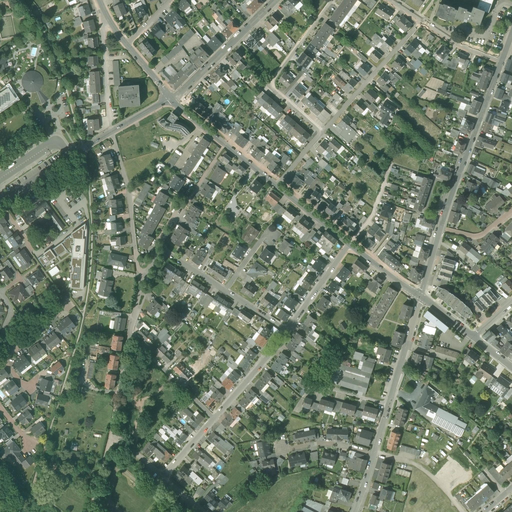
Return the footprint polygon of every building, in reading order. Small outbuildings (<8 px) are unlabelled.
[(183,11),(190,6),(190,5),(187,2),(185,0),(182,0),(177,4),(183,11)] [(252,14),(258,9),(250,0),(247,4),(248,5),(246,8),(247,9),(252,14)] [(250,0),(258,9),(264,3),(260,0),(250,0)] [(283,6),(284,7),(289,12),(290,11),(292,13),(293,14),(297,10),(294,7),(288,0),(283,6)] [(350,10),(353,5),(346,0),(343,0),(341,4),(350,10)] [(370,0),(366,6),(370,9),(376,2),(373,0),(370,0)] [(480,0),(477,8),(484,11),(488,12),(492,0),(480,0)] [(294,7),(297,10),(298,10),(303,5),(300,1),(299,2),(294,7)] [(113,7),(117,16),(121,15),(122,16),(127,14),(122,3),(113,7)] [(449,20),(453,22),(455,18),(458,10),(454,9),(454,8),(443,4),(443,5),(439,3),(435,15),(439,16),(439,17),(449,21),(449,20)] [(89,12),(87,4),(82,6),(78,7),(79,11),(81,11),(82,16),(90,14),(89,12)] [(346,15),(350,10),(341,4),(337,9),(346,15)] [(376,12),(388,20),(393,12),(381,5),(376,12)] [(135,9),(139,18),(146,15),(144,9),(143,6),(142,6),(135,9)] [(191,8),(190,6),(183,11),(187,15),(192,10),(193,9),(191,8)] [(463,21),(464,18),(467,11),(467,10),(459,6),(458,10),(455,18),(463,21)] [(290,15),(292,13),(290,11),(289,12),(284,7),(283,8),(290,15)] [(471,12),(467,11),(464,18),(468,19),(468,20),(476,22),(475,24),(477,24),(477,23),(479,24),(484,11),(477,8),(473,7),(471,12)] [(280,11),(287,18),(290,15),(283,8),(280,11)] [(342,20),(346,15),(337,9),(334,14),(342,20)] [(177,23),(181,27),(183,26),(186,24),(174,10),(164,18),(168,23),(171,26),(172,27),(177,23)] [(275,13),(270,18),(276,25),(281,19),(275,13)] [(338,25),(342,20),(334,14),(330,19),(338,25)] [(401,28),(405,32),(407,30),(408,30),(409,28),(409,27),(411,24),(409,22),(406,19),(405,20),(403,17),(397,24),(401,28)] [(264,23),(267,26),(271,30),(276,25),(270,18),(264,23)] [(330,19),(328,22),(335,27),(337,28),(338,25),(330,19)] [(82,22),(85,33),(94,30),(92,24),(93,24),(92,20),(82,22)] [(232,21),(228,25),(227,26),(233,33),(238,28),(232,21)] [(210,25),(217,33),(220,31),(213,22),(210,25)] [(165,34),(170,30),(166,25),(164,23),(159,27),(165,33),(164,33),(165,34)] [(168,23),(166,25),(170,30),(172,33),(175,30),(172,27),(171,26),(168,23)] [(325,23),(321,28),(330,34),(332,31),(334,29),(326,24),(325,23)] [(152,30),(159,38),(164,33),(165,33),(159,27),(158,25),(152,30)] [(233,33),(227,26),(224,29),(221,32),(228,39),(233,33)] [(270,31),(266,27),(263,30),(268,35),(271,33),(271,32),(270,31)] [(321,28),(318,33),(326,39),(323,45),(326,47),(333,37),(332,36),(330,34),(321,28)] [(180,44),(181,47),(195,34),(190,29),(178,41),(180,44)] [(251,36),(258,42),(263,37),(262,36),(263,35),(260,32),(259,33),(257,31),(251,36)] [(31,33),(23,40),(24,41),(28,39),(30,39),(32,42),(37,43),(40,42),(38,37),(34,36),(31,33)] [(318,33),(314,38),(323,45),(326,39),(318,33)] [(276,43),(272,39),(268,35),(264,39),(269,44),(272,47),(275,45),(276,43)] [(207,44),(215,51),(222,44),(215,36),(207,44)] [(252,48),(255,45),(256,44),(258,42),(251,36),(246,41),(248,43),(247,45),(250,47),(251,46),(252,48)] [(378,36),(374,40),(378,44),(380,42),(382,44),(384,41),(381,39),(378,36)] [(88,41),(89,48),(98,47),(96,37),(88,39),(88,41)] [(264,39),(263,37),(258,42),(261,46),(263,47),(264,49),(269,44),(264,39)] [(387,39),(384,41),(390,47),(394,42),(388,37),(387,39)] [(314,38),(310,43),(319,50),(323,45),(314,38)] [(139,45),(150,58),(157,53),(146,40),(139,45)] [(410,44),(415,49),(419,45),(414,40),(410,44)] [(386,51),(390,47),(384,41),(382,44),(380,46),(381,46),(386,51)] [(318,51),(319,50),(310,43),(306,49),(315,55),(316,54),(318,51)] [(167,60),(168,61),(183,49),(181,47),(180,44),(165,57),(167,60)] [(411,54),(412,53),(415,49),(410,44),(406,48),(406,49),(411,54)] [(425,50),(419,45),(415,49),(421,55),(424,52),(425,50)] [(443,45),(437,52),(436,52),(433,56),(440,62),(441,61),(443,59),(447,55),(450,51),(443,45)] [(200,47),(195,52),(192,49),(189,52),(192,55),(189,58),(191,60),(197,68),(210,56),(200,47)] [(381,55),(375,50),(374,48),(374,49),(372,47),(366,53),(376,62),(379,59),(379,58),(381,55)] [(238,49),(233,54),(239,60),(241,58),(245,55),(244,54),(238,49)] [(421,55),(415,49),(412,53),(414,54),(413,55),(417,59),(418,59),(421,55)] [(305,67),(305,68),(311,60),(303,53),(297,62),(299,63),(305,67)] [(459,53),(457,59),(456,60),(458,61),(464,64),(465,59),(467,56),(463,55),(463,54),(459,53)] [(238,62),(239,60),(233,54),(228,59),(233,64),(234,65),(238,62)] [(441,61),(443,64),(446,60),(449,57),(447,55),(443,59),(441,61)] [(88,62),(88,66),(91,66),(96,66),(96,62),(97,62),(97,56),(89,57),(89,62),(88,62)] [(396,66),(400,69),(405,64),(398,57),(392,64),(395,67),(396,66)] [(455,70),(458,61),(456,60),(457,59),(453,57),(451,62),(450,63),(449,62),(447,67),(455,70)] [(413,64),(415,61),(413,59),(410,63),(416,68),(417,69),(418,68),(413,64)] [(413,64),(418,68),(422,63),(421,63),(418,59),(417,59),(415,61),(413,64)] [(191,60),(181,71),(187,78),(197,68),(191,60)] [(314,61),(311,60),(305,68),(308,69),(309,69),(314,61)] [(112,61),(114,84),(120,83),(118,61),(112,61)] [(355,68),(364,76),(367,72),(369,69),(360,61),(355,68)] [(409,68),(414,71),(416,68),(410,63),(408,61),(406,64),(410,67),(409,68)] [(302,70),(303,71),(305,67),(299,63),(297,66),(302,70)] [(40,68),(35,66),(34,72),(30,72),(26,74),(23,77),(22,81),(23,85),(24,87),(27,90),(31,91),(30,98),(29,99),(28,104),(35,104),(40,103),(48,98),(53,90),(55,81),(55,80),(47,80),(46,76),(44,71),(40,68)] [(159,73),(169,82),(174,77),(171,74),(173,72),(169,67),(165,71),(164,69),(159,73)] [(220,67),(215,72),(221,78),(223,76),(225,74),(226,73),(225,72),(226,70),(224,68),(222,69),(220,67)] [(480,71),(479,74),(490,78),(493,71),(483,68),(482,70),(483,71),(483,72),(480,71)] [(90,79),(91,85),(99,84),(98,71),(98,72),(91,72),(90,72),(90,79)] [(181,71),(177,75),(183,82),(187,78),(181,71)] [(338,74),(346,81),(349,77),(344,72),(343,73),(341,71),(338,74)] [(219,80),(221,78),(215,72),(210,77),(212,79),(211,80),(213,83),(215,82),(216,83),(219,80)] [(232,78),(235,81),(238,77),(233,72),(230,76),(232,78)] [(290,72),(288,75),(292,78),(291,79),(293,81),(294,80),(293,79),(296,77),(290,72)] [(294,80),(296,82),(303,74),(300,72),(296,77),(293,79),(294,80)] [(388,83),(390,81),(392,79),(389,76),(388,75),(384,72),(380,77),(387,83),(388,83)] [(390,75),(389,76),(392,79),(390,81),(393,84),(396,80),(399,82),(401,80),(398,77),(397,78),(393,75),(390,72),(389,74),(390,75)] [(478,80),(479,81),(488,84),(490,78),(479,74),(475,73),(473,72),(470,78),(478,81),(478,80)] [(280,81),(287,87),(293,81),(291,79),(292,78),(288,75),(287,76),(284,73),(282,77),(283,77),(280,81)] [(500,81),(506,83),(507,80),(511,81),(511,79),(511,76),(503,73),(500,81)] [(306,76),(303,74),(296,82),(299,84),(301,82),(306,76)] [(305,79),(311,83),(313,80),(310,77),(312,76),(309,74),(305,79)] [(177,75),(174,77),(169,82),(169,83),(175,90),(183,82),(177,75)] [(228,81),(223,76),(221,78),(231,88),(234,84),(230,79),(228,81)] [(348,94),(349,92),(344,87),(346,85),(336,76),(333,80),(348,94)] [(385,85),(387,83),(380,77),(376,81),(382,86),(381,87),(386,92),(389,88),(385,85)] [(221,84),(228,90),(231,88),(221,78),(219,80),(222,83),(221,84)] [(350,81),(348,82),(353,87),(357,83),(352,78),(351,79),(350,78),(348,79),(350,81)] [(485,90),(488,84),(479,81),(479,82),(477,87),(485,90)] [(304,84),(301,82),(299,84),(298,85),(305,92),(308,89),(303,85),(304,84)] [(349,92),(353,87),(348,82),(346,85),(344,87),(349,92)] [(0,112),(19,100),(8,84),(6,85),(7,88),(0,93),(0,92),(0,112)] [(100,92),(99,84),(91,85),(91,93),(92,93),(98,92),(100,92)] [(119,87),(120,107),(141,106),(140,85),(120,87),(119,87)] [(299,98),(300,98),(303,95),(305,92),(298,85),(292,92),(299,98)] [(494,97),(503,101),(503,100),(509,103),(511,96),(507,95),(502,93),(504,90),(497,88),(494,97)] [(364,96),(372,104),(372,103),(379,96),(370,89),(364,96)] [(258,101),(262,105),(269,97),(264,93),(264,94),(259,100),(258,101)] [(337,93),(333,98),(339,104),(343,100),(337,93)] [(197,101),(200,98),(198,96),(195,100),(192,104),(191,105),(192,106),(191,108),(197,112),(202,105),(197,101)] [(319,105),(316,103),(317,102),(311,96),(308,99),(307,99),(304,102),(309,106),(310,107),(310,108),(311,109),(310,110),(312,111),(314,112),(313,112),(317,116),(323,110),(319,106),(319,105)] [(262,105),(267,109),(274,101),(269,97),(262,105)] [(336,108),(339,104),(333,98),(329,102),(336,108)] [(473,99),(471,106),(479,109),(481,103),(473,99)] [(317,102),(316,103),(319,105),(319,106),(323,110),(324,109),(326,106),(319,100),(317,102)] [(503,101),(501,106),(507,108),(509,103),(503,100),(503,101)] [(267,109),(272,114),(278,106),(274,101),(267,109)] [(353,107),(361,114),(365,109),(367,107),(363,104),(360,101),(353,107)] [(385,102),(380,109),(386,112),(390,105),(385,102)] [(197,112),(203,117),(204,115),(205,116),(212,107),(210,105),(207,109),(202,105),(197,112)] [(390,105),(386,112),(391,115),(391,114),(395,108),(390,105)] [(283,110),(278,106),(272,114),(276,118),(277,117),(281,112),(283,110)] [(479,109),(471,106),(469,111),(468,112),(476,115),(479,109)] [(316,117),(323,123),(330,115),(324,109),(323,110),(317,116),(316,117)] [(192,133),(191,132),(190,131),(189,129),(188,128),(187,129),(185,128),(184,127),(183,126),(181,125),(179,124),(177,124),(175,124),(175,122),(174,122),(175,121),(178,117),(172,112),(167,119),(168,119),(167,120),(167,119),(166,119),(166,118),(165,117),(158,122),(159,123),(160,124),(161,125),(161,124),(163,125),(164,126),(165,127),(164,128),(166,129),(167,130),(169,130),(171,131),(172,130),(172,129),(173,129),(174,129),(176,129),(177,130),(176,131),(177,131),(178,132),(179,132),(180,133),(181,132),(182,132),(183,133),(184,134),(185,135),(183,136),(184,136),(184,137),(185,138),(184,138),(185,138),(192,133)] [(218,118),(222,121),(225,117),(220,112),(217,115),(218,118)] [(393,115),(391,114),(391,115),(386,112),(382,118),(379,122),(385,127),(386,128),(388,125),(386,123),(390,116),(392,117),(393,115)] [(484,121),(491,124),(493,120),(500,122),(503,123),(505,119),(497,116),(487,112),(484,121)] [(280,123),(285,127),(292,119),(287,115),(286,116),(282,121),(280,123)] [(346,115),(342,120),(348,125),(352,120),(346,115)] [(213,125),(219,129),(224,122),(222,121),(218,118),(217,119),(216,118),(214,121),(215,122),(213,125)] [(88,130),(92,130),(98,129),(97,119),(95,119),(93,119),(87,120),(88,130)] [(285,127),(289,131),(296,123),(292,119),(285,127)] [(465,121),(464,125),(471,128),(473,123),(471,122),(471,121),(466,119),(465,121)] [(338,125),(344,129),(348,125),(342,120),(338,124),(338,125)] [(490,128),(491,124),(484,121),(481,130),(491,134),(491,133),(492,132),(493,131),(492,130),(490,128)] [(226,124),(224,122),(219,129),(225,134),(227,131),(228,132),(230,129),(229,128),(230,127),(226,124)] [(289,131),(294,135),(301,127),(296,123),(289,131)] [(349,126),(348,125),(344,129),(338,125),(337,126),(342,131),(339,134),(348,142),(357,133),(354,131),(352,129),(349,126)] [(469,134),(471,128),(464,125),(462,131),(461,132),(466,134),(467,133),(469,134)] [(294,135),(299,139),(306,131),(301,127),(294,135)] [(310,136),(306,131),(299,139),(304,143),(310,136)] [(235,142),(239,145),(247,134),(245,133),(243,136),(241,134),(238,137),(235,142)] [(249,136),(247,134),(239,145),(243,148),(249,141),(247,139),(249,136)] [(483,145),(493,149),(495,143),(493,142),(487,140),(478,136),(475,145),(482,148),(483,145)] [(202,138),(199,143),(205,147),(207,145),(208,145),(210,143),(202,138)] [(251,155),(255,158),(263,148),(266,144),(267,143),(261,139),(260,140),(255,146),(257,148),(251,155)] [(333,139),(328,144),(329,145),(336,152),(341,147),(333,139)] [(458,139),(456,146),(464,149),(465,144),(463,143),(463,141),(458,139)] [(329,146),(329,145),(328,144),(324,140),(320,145),(325,150),(329,146)] [(199,143),(195,149),(201,153),(203,150),(204,151),(206,148),(205,147),(199,143)] [(322,154),(325,150),(320,145),(316,149),(321,154),(322,154)] [(332,149),(329,146),(325,150),(328,153),(331,155),(334,152),(331,150),(332,149)] [(341,147),(336,152),(339,154),(345,148),(342,146),(341,147)] [(462,154),(464,149),(456,146),(453,153),(458,155),(459,153),(462,154)] [(266,149),(263,148),(255,158),(259,161),(264,155),(265,154),(263,152),(266,149)] [(191,154),(192,155),(198,158),(199,155),(201,156),(202,154),(201,153),(195,149),(191,154)] [(281,155),(275,150),(272,153),(275,156),(278,158),(281,155)] [(266,160),(272,154),(269,151),(265,156),(264,158),(266,160)] [(369,159),(359,151),(357,154),(366,162),(369,159)] [(272,153),(272,154),(266,160),(271,164),(273,161),(272,160),(275,156),(272,153)] [(101,165),(103,172),(114,169),(113,165),(114,165),(113,163),(114,163),(113,160),(112,160),(112,158),(111,158),(110,154),(99,157),(101,162),(100,163),(101,166),(101,165)] [(226,165),(231,168),(233,166),(231,164),(229,166),(227,164),(229,163),(232,159),(226,154),(221,160),(223,162),(223,163),(226,165)] [(282,163),(284,165),(285,163),(288,160),(290,158),(285,154),(284,156),(281,160),(280,161),(282,163)] [(192,155),(189,160),(195,164),(196,161),(198,162),(199,159),(198,158),(192,155)] [(268,169),(271,172),(280,161),(281,160),(278,158),(275,156),(272,160),(273,161),(271,164),(272,164),(268,169)] [(317,164),(323,169),(324,168),(328,164),(322,159),(317,164)] [(189,160),(185,165),(191,169),(193,166),(194,167),(196,165),(195,164),(189,160)] [(282,163),(280,161),(271,172),(275,174),(278,170),(279,170),(282,167),(280,166),(282,163)] [(472,174),(482,178),(484,172),(474,168),(475,166),(469,163),(466,172),(472,175),(472,174)] [(332,168),(328,164),(324,168),(329,172),(332,168)] [(192,170),(191,169),(185,165),(181,171),(187,175),(189,172),(190,173),(192,170)] [(230,173),(232,170),(231,168),(226,165),(223,169),(230,173)] [(235,171),(241,176),(246,170),(240,165),(238,167),(235,171)] [(210,179),(219,184),(226,173),(218,167),(210,179)] [(438,177),(443,179),(446,171),(444,171),(440,169),(439,174),(438,177)] [(448,172),(446,171),(443,179),(448,181),(451,173),(448,172)] [(291,183),(294,186),(302,176),(300,174),(298,177),(296,175),(293,178),(294,179),(291,183)] [(305,183),(310,177),(311,177),(308,174),(307,174),(305,177),(302,180),(304,182),(305,183)] [(105,178),(107,184),(118,181),(117,175),(110,177),(105,178)] [(170,186),(178,191),(185,181),(176,176),(170,186)] [(302,180),(305,177),(302,176),(294,186),(297,189),(301,185),(302,185),(304,182),(302,180)] [(309,186),(314,180),(314,179),(311,177),(310,177),(305,183),(309,186)] [(316,177),(314,179),(314,180),(309,186),(313,189),(316,186),(315,186),(319,182),(319,181),(320,180),(316,177)] [(424,177),(424,179),(422,183),(430,185),(432,180),(424,177)] [(482,182),(493,189),(497,183),(491,180),(487,178),(485,177),(482,182)] [(250,188),(257,194),(263,186),(256,180),(250,188)] [(120,186),(118,181),(107,184),(109,190),(114,188),(120,186)] [(474,189),(476,184),(471,183),(468,181),(466,185),(467,186),(465,190),(472,193),(474,189)] [(346,187),(340,182),(337,185),(343,190),(346,187)] [(202,194),(209,198),(215,190),(215,189),(208,185),(207,184),(204,190),(202,194)] [(107,197),(113,194),(115,193),(114,188),(109,190),(105,191),(107,197)] [(501,194),(507,197),(511,194),(508,190),(508,189),(507,188),(503,191),(501,193),(501,194)] [(318,193),(317,192),(315,190),(313,192),(308,198),(312,201),(318,193)] [(161,193),(158,198),(166,202),(169,196),(166,195),(161,192),(160,191),(159,192),(161,193)] [(270,201),(275,205),(277,203),(280,199),(271,192),(265,199),(270,203),(270,201)] [(322,196),(318,193),(312,201),(315,204),(319,199),(322,196)] [(25,208),(26,209),(29,207),(36,216),(39,214),(44,210),(47,214),(59,231),(63,227),(50,208),(42,197),(39,194),(36,194),(29,199),(30,201),(27,203),(28,205),(25,207),(25,208)] [(493,212),(495,214),(498,212),(496,210),(497,208),(504,202),(499,196),(497,198),(495,195),(492,198),(494,200),(491,203),(490,202),(484,207),(491,214),(493,212)] [(155,203),(158,205),(162,207),(166,202),(158,198),(155,203)] [(112,204),(112,207),(122,206),(121,199),(111,200),(111,201),(113,201),(113,202),(112,202),(112,204)] [(454,202),(451,211),(458,213),(459,213),(460,209),(460,207),(461,204),(454,202)] [(471,202),(469,205),(475,208),(479,210),(480,207),(471,202)] [(272,209),(277,213),(282,207),(277,203),(275,205),(274,206),(272,209)] [(334,206),(330,203),(328,206),(324,211),(328,213),(334,206)] [(421,212),(423,206),(415,203),(414,206),(413,209),(421,212)] [(158,205),(155,210),(162,214),(166,209),(162,207),(158,205)] [(193,205),(189,212),(197,217),(200,214),(198,213),(200,210),(193,205)] [(381,215),(388,217),(389,216),(390,217),(393,209),(392,209),(392,208),(391,208),(390,207),(384,205),(383,207),(381,211),(382,211),(381,214),(381,215)] [(331,216),(333,214),(336,211),(337,209),(336,207),(334,206),(328,213),(331,216)] [(29,221),(36,216),(29,207),(26,209),(27,211),(20,215),(26,224),(26,223),(29,221)] [(289,217),(293,220),(297,215),(298,214),(294,211),(291,210),(292,209),(289,207),(283,214),(289,218),(289,217)] [(155,210),(152,216),(159,220),(162,214),(155,210)] [(456,216),(458,213),(451,211),(448,221),(456,224),(458,217),(456,216)] [(195,221),(197,217),(189,212),(184,218),(188,220),(192,223),(194,220),(195,221)] [(402,222),(408,223),(411,215),(405,213),(402,222)] [(152,216),(149,221),(156,225),(159,220),(152,216)] [(342,225),(346,228),(354,217),(352,216),(350,218),(347,217),(345,219),(345,220),(346,221),(342,225)] [(356,219),(354,217),(346,228),(349,231),(353,226),(354,227),(356,224),(354,222),(356,219)] [(304,233),(305,234),(307,232),(312,226),(302,218),(295,226),(304,233)] [(185,224),(194,230),(196,227),(197,226),(193,223),(193,224),(192,223),(188,220),(185,224)] [(149,221),(146,226),(153,231),(156,225),(149,221)] [(112,229),(112,231),(115,231),(122,230),(121,223),(116,223),(111,222),(111,223),(112,229)] [(70,233),(71,235),(72,234),(84,226),(84,223),(70,233)] [(367,232),(369,233),(373,236),(378,230),(380,228),(374,223),(367,232)] [(86,225),(84,226),(72,234),(71,235),(63,240),(64,240),(52,249),(58,256),(66,250),(68,253),(71,253),(71,257),(71,258),(72,258),(72,266),(73,266),(73,272),(71,272),(71,281),(72,281),(71,288),(80,289),(83,289),(82,289),(84,258),(85,258),(86,232),(86,225)] [(180,225),(179,226),(177,230),(175,233),(183,238),(188,231),(180,225)] [(142,232),(145,234),(150,236),(153,231),(146,226),(142,232)] [(242,238),(250,244),(259,232),(251,226),(252,227),(248,232),(247,231),(242,238)] [(23,232),(28,239),(31,237),(30,235),(26,229),(23,232)] [(2,236),(5,240),(7,239),(13,235),(9,230),(3,235),(2,236)] [(313,230),(309,234),(305,239),(308,241),(315,232),(313,230)] [(316,233),(312,237),(317,242),(319,239),(323,234),(318,230),(316,232),(316,233)] [(384,235),(380,232),(378,230),(373,236),(365,247),(368,250),(372,245),(372,246),(375,243),(373,241),(375,238),(378,240),(379,241),(384,235)] [(322,246),(325,243),(331,236),(326,231),(323,234),(319,239),(317,242),(322,246)] [(505,231),(501,236),(506,240),(510,235),(505,231)] [(299,240),(303,242),(305,239),(309,234),(307,232),(305,234),(304,233),(299,240)] [(7,239),(13,247),(19,243),(22,241),(16,233),(13,235),(7,239)] [(178,246),(183,238),(175,233),(170,240),(178,246)] [(365,247),(373,236),(369,233),(366,236),(364,239),(363,241),(364,241),(361,244),(365,247)] [(145,234),(142,239),(150,244),(153,238),(150,236),(145,234)] [(415,240),(423,242),(425,237),(416,234),(416,237),(415,240)] [(492,234),(486,241),(494,248),(497,244),(496,243),(499,239),(498,238),(492,234)] [(508,242),(506,240),(501,236),(500,235),(498,238),(499,239),(500,240),(506,244),(508,242)] [(331,236),(325,243),(327,245),(331,248),(337,241),(331,236)] [(116,242),(116,245),(125,244),(124,237),(115,238),(110,238),(111,242),(116,242)] [(147,250),(150,244),(142,239),(139,245),(147,250)] [(282,252),(285,254),(287,251),(289,252),(293,246),(290,244),(285,240),(285,241),(279,249),(282,252)] [(384,246),(388,248),(390,250),(395,244),(390,241),(389,240),(384,246)] [(497,250),(494,248),(486,241),(484,242),(485,243),(481,247),(484,250),(489,254),(492,257),(497,250)] [(459,249),(466,254),(471,248),(464,242),(459,249)] [(390,250),(393,252),(394,251),(399,245),(396,243),(395,244),(390,250)] [(207,254),(210,256),(215,248),(210,245),(207,251),(206,253),(207,253),(207,254)] [(238,245),(232,254),(240,259),(246,250),(238,245)] [(421,248),(420,253),(428,255),(429,250),(426,249),(427,248),(421,246),(421,247),(421,248)] [(19,252),(17,248),(15,250),(9,254),(12,257),(14,256),(19,252)] [(182,252),(190,258),(193,253),(184,248),(182,252)] [(322,257),(326,252),(324,250),(321,248),(317,253),(322,257)] [(481,257),(471,248),(466,254),(476,263),(481,257)] [(22,266),(28,262),(31,260),(23,249),(19,252),(14,256),(22,266)] [(55,257),(50,249),(43,254),(48,262),(55,257)] [(202,261),(207,254),(207,253),(206,253),(207,251),(204,249),(203,251),(200,249),(195,256),(202,261)] [(260,257),(268,263),(268,262),(267,261),(269,258),(271,259),(273,255),(274,255),(271,253),(265,249),(266,250),(263,253),(260,257)] [(382,260),(388,253),(386,251),(383,249),(381,253),(382,254),(378,257),(382,260)] [(389,259),(392,256),(388,253),(382,260),(385,263),(386,263),(385,263),(389,259)] [(426,260),(428,255),(420,253),(418,258),(418,259),(419,260),(423,261),(423,260),(426,260)] [(43,254),(37,259),(42,266),(48,262),(43,254)] [(119,266),(124,267),(126,258),(110,254),(108,264),(113,265),(113,264),(119,265),(119,266)] [(198,264),(199,265),(202,261),(195,256),(192,260),(193,261),(193,262),(193,263),(196,265),(197,265),(198,264)] [(386,263),(388,265),(394,257),(392,256),(389,259),(385,263),(386,263)] [(399,262),(397,261),(394,258),(394,257),(388,265),(394,270),(395,267),(399,263),(399,262)] [(444,258),(442,265),(453,268),(454,265),(454,264),(455,261),(451,260),(445,258),(444,258)] [(312,267),(318,271),(319,272),(321,269),(322,270),(326,264),(318,259),(312,267)] [(351,267),(353,268),(356,270),(361,263),(357,260),(351,267)] [(20,267),(23,270),(30,265),(28,262),(22,266),(20,267)] [(163,271),(168,274),(169,275),(173,277),(178,270),(168,263),(163,271)] [(360,274),(362,271),(366,267),(361,263),(356,270),(360,273),(360,274)] [(207,270),(215,275),(219,269),(211,264),(207,270)] [(442,265),(440,271),(451,274),(452,271),(452,270),(453,268),(442,265)] [(56,266),(48,271),(52,276),(59,271),(56,266)] [(316,274),(318,271),(312,267),(311,266),(308,269),(313,272),(316,274)] [(342,280),(343,281),(350,272),(343,267),(336,276),(342,280)] [(421,269),(415,267),(413,274),(421,276),(423,271),(420,270),(421,269)] [(0,272),(0,273),(5,280),(12,275),(7,268),(0,272)] [(103,272),(101,279),(109,281),(111,272),(111,270),(104,269),(103,272)] [(227,274),(219,269),(215,275),(223,280),(224,278),(227,274)] [(224,278),(227,280),(232,271),(229,269),(227,274),(224,278)] [(27,279),(32,285),(35,283),(35,284),(41,280),(40,279),(43,277),(38,270),(27,279)] [(178,270),(173,277),(180,282),(182,280),(185,274),(178,270)] [(450,277),(451,274),(440,271),(440,273),(439,275),(438,278),(442,279),(447,281),(449,281),(450,278),(451,277),(450,277)] [(362,277),(367,282),(371,277),(365,273),(362,277)] [(308,274),(304,279),(311,284),(315,278),(308,274)] [(421,276),(413,274),(411,281),(417,282),(417,281),(420,282),(421,276)] [(249,284),(253,279),(247,275),(243,281),(246,283),(246,282),(249,284)] [(376,275),(371,282),(378,288),(384,281),(376,275)] [(333,281),(339,286),(341,283),(340,282),(342,280),(336,276),(333,281)] [(499,283),(502,286),(508,280),(505,277),(499,283)] [(112,282),(109,281),(101,279),(101,280),(101,282),(99,290),(98,294),(111,297),(112,292),(110,291),(112,282)] [(304,279),(300,285),(307,290),(311,284),(304,279)] [(186,282),(183,280),(180,285),(178,283),(173,291),(178,294),(179,293),(186,282)] [(188,287),(196,292),(201,285),(193,280),(188,287)] [(511,288),(511,284),(508,280),(502,286),(505,290),(506,289),(509,292),(511,288)] [(327,288),(336,294),(338,291),(337,290),(340,287),(339,286),(333,281),(327,288)] [(374,292),(378,288),(371,282),(369,281),(368,283),(369,284),(367,287),(374,292)] [(189,284),(186,282),(179,293),(182,295),(189,284)] [(240,290),(250,298),(256,290),(249,284),(246,282),(246,283),(240,290)] [(8,294),(13,301),(18,298),(20,298),(22,301),(28,296),(23,289),(20,285),(8,294)] [(208,289),(201,285),(196,292),(193,295),(198,299),(199,300),(199,299),(200,300),(202,296),(203,297),(205,293),(208,289)] [(302,296),(307,290),(300,285),(296,291),(302,296)] [(367,323),(375,328),(397,291),(389,286),(367,323)] [(32,294),(30,292),(27,287),(23,289),(28,296),(28,297),(32,294)] [(193,295),(196,292),(188,287),(185,292),(189,295),(190,293),(193,296),(193,295)] [(435,295),(445,302),(446,302),(452,294),(445,289),(439,287),(436,290),(438,291),(435,295)] [(487,293),(485,294),(485,295),(492,303),(491,303),(492,303),(493,302),(495,301),(498,299),(495,296),(490,290),(489,291),(487,293)] [(198,303),(203,306),(209,296),(205,293),(203,297),(202,296),(200,300),(198,303)] [(261,302),(266,306),(272,298),(269,296),(270,295),(268,293),(261,302)] [(445,303),(450,307),(457,298),(455,296),(454,295),(452,294),(446,302),(445,302),(445,303)] [(486,307),(491,303),(492,303),(485,295),(485,294),(484,294),(482,296),(481,297),(479,298),(486,307)] [(211,302),(216,305),(219,307),(223,300),(216,295),(214,299),(211,302)] [(334,305),(338,300),(336,298),(333,295),(328,301),(330,302),(334,305)] [(214,299),(209,296),(203,306),(207,308),(211,302),(214,299)] [(289,296),(284,304),(291,309),(292,310),(298,302),(289,296)] [(315,306),(322,311),(324,308),(325,308),(330,302),(328,301),(323,296),(320,300),(321,300),(319,303),(318,303),(315,306)] [(275,300),(272,298),(266,306),(271,310),(278,301),(276,299),(275,300)] [(456,311),(460,306),(462,303),(463,303),(463,302),(461,301),(460,300),(457,298),(450,307),(456,311)] [(485,308),(486,307),(479,298),(477,300),(476,301),(474,303),(474,304),(478,308),(481,312),(484,309),(484,310),(485,308)] [(146,309),(153,315),(162,306),(160,305),(154,300),(146,309)] [(223,300),(219,307),(222,309),(226,312),(229,309),(231,305),(223,300)] [(468,307),(463,303),(462,303),(460,306),(462,309),(459,313),(461,314),(460,315),(466,319),(467,318),(469,316),(470,317),(471,317),(473,314),(472,313),(469,308),(468,307)] [(399,318),(408,321),(412,307),(407,305),(403,304),(399,318)] [(234,308),(232,311),(231,313),(237,317),(239,315),(238,315),(240,312),(234,308)] [(239,315),(248,322),(252,316),(247,313),(242,310),(240,312),(238,315),(239,315)] [(277,316),(285,321),(289,315),(288,314),(283,311),(281,310),(277,316)] [(423,315),(430,321),(436,325),(444,332),(448,327),(427,310),(423,315)] [(306,319),(303,324),(309,328),(311,325),(312,325),(316,320),(310,316),(307,320),(306,319)] [(64,319),(61,321),(69,332),(75,327),(74,325),(69,319),(67,317),(64,320),(64,319)] [(114,328),(124,330),(126,319),(116,317),(115,321),(116,321),(114,328)] [(316,320),(323,325),(325,322),(318,317),(316,320)] [(136,327),(139,330),(144,324),(140,320),(136,327)] [(64,336),(69,332),(61,321),(58,324),(59,324),(56,326),(62,333),(64,336)] [(310,328),(309,328),(303,324),(301,327),(305,330),(305,331),(309,333),(312,335),(315,332),(310,328)] [(436,328),(434,327),(426,325),(424,324),(422,331),(425,332),(425,333),(422,332),(422,333),(433,336),(431,335),(431,333),(434,334),(436,328)] [(504,337),(507,340),(511,337),(511,336),(507,332),(509,331),(506,328),(505,329),(501,325),(497,329),(504,337)] [(137,333),(143,339),(149,333),(143,327),(137,333)] [(265,327),(260,334),(267,339),(272,332),(270,331),(265,327)] [(157,337),(160,340),(167,333),(168,332),(164,328),(161,331),(160,331),(157,333),(155,335),(157,337)] [(153,329),(149,333),(143,339),(150,345),(157,337),(155,335),(157,333),(153,329)] [(482,337),(489,343),(494,338),(496,336),(490,330),(482,337)] [(391,344),(400,347),(405,334),(395,331),(391,344)] [(50,333),(48,335),(55,345),(61,341),(58,338),(53,332),(50,334),(50,333)] [(291,339),(298,344),(301,341),(304,337),(296,332),(291,339)] [(170,336),(167,333),(160,340),(159,341),(162,343),(162,344),(165,341),(170,336)] [(418,346),(429,350),(433,336),(422,333),(420,337),(420,338),(419,341),(418,346)] [(262,346),(267,339),(260,334),(255,341),(256,342),(262,346)] [(50,349),(55,345),(48,335),(45,337),(45,338),(43,340),(48,347),(50,349)] [(112,348),(121,350),(123,337),(115,335),(115,336),(112,348)] [(314,341),(307,336),(305,340),(313,345),(315,343),(314,341)] [(249,337),(246,341),(254,346),(256,342),(255,341),(249,337)] [(489,343),(499,351),(502,348),(497,343),(498,342),(494,338),(489,343)] [(293,352),(295,350),(298,344),(291,339),(286,346),(293,352)] [(251,350),(254,346),(246,341),(244,340),(240,345),(244,349),(246,347),(251,350)] [(155,351),(161,357),(169,349),(171,347),(165,341),(162,344),(162,343),(161,345),(155,351)] [(511,349),(511,344),(510,343),(507,341),(504,345),(502,348),(499,351),(507,357),(510,353),(511,353),(511,351),(511,350),(511,349)] [(38,343),(33,347),(40,357),(45,353),(44,352),(39,345),(38,343)] [(47,350),(46,348),(41,343),(39,345),(44,352),(47,350)] [(90,350),(97,352),(98,345),(98,344),(91,343),(90,350)] [(303,347),(298,344),(295,350),(299,353),(303,347)] [(455,358),(458,360),(461,355),(457,353),(436,346),(434,351),(456,358),(455,358)] [(35,361),(40,357),(33,347),(28,351),(29,353),(34,360),(35,361)] [(380,359),(387,362),(389,356),(388,356),(389,354),(390,354),(391,351),(379,347),(377,353),(381,355),(380,359)] [(174,353),(169,349),(161,357),(168,363),(174,357),(172,355),(174,353)] [(249,350),(244,357),(251,362),(256,355),(249,350)] [(464,359),(472,365),(479,357),(473,353),(474,353),(471,350),(470,351),(466,356),(464,359)] [(292,355),(299,360),(301,357),(294,352),(292,355)] [(354,358),(361,360),(363,356),(364,354),(355,352),(354,358)] [(410,363),(419,365),(420,363),(422,355),(416,353),(413,352),(410,363)] [(30,359),(32,362),(34,360),(29,353),(26,355),(30,359)] [(282,353),(276,360),(283,365),(289,358),(282,353)] [(23,355),(18,359),(25,368),(30,364),(27,361),(23,355)] [(109,368),(118,369),(120,356),(111,355),(109,368)] [(236,368),(238,365),(233,360),(233,359),(230,356),(227,360),(235,367),(236,368)] [(375,360),(363,356),(361,360),(361,361),(363,362),(361,370),(371,373),(375,360)] [(428,356),(427,356),(425,363),(424,367),(430,369),(433,358),(428,356)] [(246,369),(251,362),(244,357),(239,364),(246,369)] [(20,372),(25,368),(18,359),(13,363),(17,369),(20,372)] [(271,367),(278,372),(279,372),(280,369),(283,365),(276,360),(271,367)] [(322,380),(336,384),(342,364),(343,364),(339,363),(332,361),(330,371),(325,370),(322,380)] [(50,369),(55,375),(58,372),(59,373),(61,372),(60,371),(63,368),(58,362),(50,369)] [(173,369),(180,375),(186,369),(179,362),(173,369)] [(488,379),(491,376),(494,371),(484,363),(478,371),(478,372),(476,375),(480,378),(483,375),(488,379)] [(361,370),(346,365),(342,364),(336,384),(356,390),(365,393),(371,373),(361,370)] [(230,367),(224,374),(228,377),(233,370),(232,370),(230,367)] [(234,370),(240,375),(242,372),(236,368),(235,367),(232,370),(233,370),(234,370)] [(192,375),(186,369),(180,375),(186,381),(192,375)] [(233,370),(228,377),(235,383),(241,376),(240,375),(234,370),(233,370)] [(267,371),(261,378),(267,384),(267,383),(275,391),(278,387),(270,380),(273,377),(267,371)] [(417,377),(427,386),(431,381),(421,372),(417,377)] [(105,387),(114,388),(116,375),(108,374),(105,386),(105,387)] [(503,392),(507,388),(510,383),(499,375),(496,380),(493,385),(496,387),(503,392)] [(278,385),(280,385),(283,382),(276,376),(274,378),(277,381),(276,382),(277,383),(278,385)] [(484,384),(488,386),(493,378),(491,376),(488,379),(484,384)] [(234,383),(235,383),(228,377),(222,383),(229,389),(234,383)] [(261,390),(267,384),(261,378),(255,385),(261,390)] [(496,380),(493,378),(488,386),(491,388),(493,385),(496,380)] [(8,379),(7,380),(1,384),(4,387),(5,387),(11,382),(8,379)] [(39,388),(49,391),(52,382),(44,379),(42,379),(42,381),(41,381),(40,385),(39,388)] [(297,385),(304,390),(308,384),(301,379),(297,385)] [(9,391),(11,393),(18,388),(12,381),(11,382),(5,387),(6,389),(6,390),(7,392),(8,392),(9,392),(9,391)] [(434,418),(439,408),(428,403),(432,395),(434,391),(428,386),(416,409),(434,418)] [(493,391),(500,396),(503,392),(496,387),(493,391)] [(506,395),(507,393),(509,390),(507,388),(503,392),(500,396),(503,398),(506,395)] [(214,393),(211,396),(217,402),(223,395),(217,389),(214,393)] [(251,389),(245,396),(251,401),(255,396),(257,395),(251,389)] [(432,395),(443,404),(446,401),(434,391),(432,395)] [(264,392),(261,395),(259,397),(266,403),(268,401),(269,401),(272,398),(269,396),(264,392)] [(35,402),(45,406),(46,403),(47,399),(48,397),(42,396),(37,394),(35,402)] [(11,403),(17,410),(26,403),(20,395),(15,399),(11,403)] [(212,408),(217,402),(211,396),(205,402),(212,408)] [(245,408),(251,401),(245,396),(239,403),(245,408)] [(303,406),(310,408),(312,401),(312,399),(305,397),(303,406)] [(188,398),(184,402),(179,407),(179,408),(181,409),(186,404),(188,406),(191,402),(192,402),(188,398)] [(318,408),(325,409),(327,401),(320,399),(319,403),(318,407),(318,408)] [(319,403),(315,402),(312,401),(310,408),(313,409),(318,410),(318,408),(318,407),(319,403)] [(334,403),(327,401),(325,409),(331,411),(333,406),(334,403)] [(340,411),(347,413),(349,404),(342,402),(341,408),(340,411)] [(356,406),(349,404),(347,413),(353,415),(355,409),(356,406)] [(362,414),(369,416),(371,407),(364,405),(362,412),(362,414)] [(235,407),(229,414),(235,419),(241,412),(235,407)] [(378,409),(371,407),(369,416),(375,418),(378,409)] [(394,424),(403,426),(407,410),(399,407),(394,424)] [(178,412),(179,413),(182,410),(181,410),(181,409),(179,408),(172,416),(173,417),(178,412)] [(458,418),(439,408),(434,418),(432,421),(461,436),(466,424),(457,420),(458,418)] [(184,413),(191,418),(198,425),(204,418),(199,413),(196,417),(187,409),(184,413)] [(18,418),(22,424),(25,422),(26,423),(30,420),(29,419),(32,416),(28,412),(27,410),(23,413),(18,418)] [(191,418),(184,413),(182,411),(182,410),(179,413),(179,414),(181,416),(190,423),(191,422),(189,420),(191,418)] [(230,425),(235,419),(229,414),(221,423),(225,427),(226,426),(227,425),(229,426),(230,425)] [(195,428),(198,425),(191,418),(189,420),(191,422),(190,423),(195,428)] [(30,429),(36,436),(44,430),(38,423),(36,424),(30,429)] [(221,423),(218,427),(222,431),(226,427),(226,426),(225,427),(221,423)] [(186,424),(184,427),(187,430),(191,433),(193,430),(186,424)] [(170,430),(166,427),(164,425),(162,427),(171,434),(173,432),(172,432),(170,430)] [(0,438),(2,437),(4,440),(6,438),(11,434),(12,434),(5,426),(4,427),(0,430),(0,438)] [(178,431),(175,429),(173,432),(176,435),(178,437),(182,432),(180,430),(178,431)] [(334,433),(337,433),(337,430),(327,429),(327,437),(333,438),(334,438),(334,433)] [(314,430),(304,432),(306,440),(315,438),(314,431),(314,430)] [(348,431),(337,430),(337,433),(340,433),(340,438),(347,439),(348,431)] [(357,431),(356,435),(370,439),(371,436),(365,434),(366,431),(362,430),(361,432),(357,431)] [(387,448),(395,450),(400,434),(392,431),(387,448)] [(182,432),(178,437),(184,442),(188,437),(184,433),(182,432)] [(210,435),(228,451),(231,448),(232,446),(227,442),(226,443),(221,439),(213,432),(210,435)] [(297,442),(306,440),(304,432),(295,434),(295,435),(297,442)] [(153,437),(158,441),(161,437),(158,434),(156,433),(153,437)] [(226,453),(228,451),(210,435),(207,439),(212,443),(215,445),(225,454),(226,453)] [(369,442),(370,439),(356,435),(355,438),(359,439),(358,442),(362,444),(363,440),(369,442)] [(181,445),(184,442),(178,437),(176,439),(175,440),(181,445)] [(154,440),(151,443),(156,448),(169,459),(171,455),(154,440)] [(141,450),(144,452),(145,451),(144,451),(151,443),(149,441),(145,446),(141,450)] [(257,443),(258,450),(269,447),(267,441),(262,442),(257,443)] [(20,461),(25,468),(28,466),(29,465),(24,460),(18,452),(19,451),(19,449),(13,442),(7,446),(1,451),(0,452),(0,453),(3,458),(8,454),(12,459),(13,461),(14,460),(17,464),(20,461)] [(150,456),(154,452),(153,451),(156,448),(151,443),(144,451),(145,451),(150,456)] [(207,447),(210,451),(213,448),(215,445),(212,443),(210,445),(209,445),(207,447)] [(270,454),(269,447),(258,450),(260,456),(260,457),(265,455),(270,454)] [(169,459),(156,448),(153,451),(154,452),(157,455),(160,457),(166,462),(169,459)] [(198,449),(195,452),(192,455),(207,468),(207,467),(210,465),(210,464),(213,461),(198,449)] [(321,462),(327,464),(330,453),(323,452),(321,462)] [(304,453),(296,455),(298,465),(306,463),(304,453)] [(336,455),(330,453),(327,464),(333,465),(336,455)] [(288,457),(290,464),(292,466),(298,465),(296,455),(288,457)] [(24,460),(29,465),(33,462),(29,456),(24,460)] [(350,458),(349,461),(365,466),(367,460),(363,459),(354,456),(353,459),(350,458)] [(268,469),(269,475),(276,473),(274,467),(275,467),(273,460),(263,462),(264,469),(268,469)] [(363,472),(365,466),(349,461),(347,467),(355,469),(363,472)] [(511,461),(508,464),(504,468),(499,473),(501,475),(503,478),(505,480),(510,475),(511,473),(511,461)] [(191,468),(196,473),(198,470),(200,467),(195,463),(193,465),(191,468)] [(377,479),(386,482),(391,465),(382,463),(377,479)] [(499,473),(504,468),(500,464),(495,469),(496,469),(498,472),(499,473)] [(183,466),(180,469),(193,480),(193,481),(199,485),(202,482),(191,472),(191,473),(189,470),(183,466)] [(191,468),(189,470),(191,473),(191,472),(202,482),(199,485),(200,486),(204,482),(195,473),(196,473),(191,468)] [(190,485),(193,480),(180,469),(174,477),(179,482),(181,479),(183,481),(184,481),(185,480),(190,485)] [(477,476),(481,481),(486,477),(482,472),(477,476)] [(489,486),(483,491),(488,497),(494,492),(489,486)] [(340,490),(339,493),(349,497),(351,493),(341,489),(340,490)] [(385,498),(389,500),(392,492),(382,489),(380,495),(385,497),(385,498)] [(205,498),(208,501),(209,500),(210,500),(212,498),(215,495),(211,491),(212,491),(211,491),(205,498)] [(337,500),(338,498),(337,498),(339,493),(332,491),(331,494),(330,497),(337,500)] [(483,502),(488,497),(483,491),(478,495),(483,502)] [(349,497),(339,493),(337,498),(338,498),(348,502),(349,497)] [(377,506),(379,500),(380,497),(372,495),(371,500),(370,500),(369,503),(370,504),(377,506)] [(478,506),(483,502),(478,495),(473,500),(478,506)] [(224,497),(218,503),(219,503),(217,505),(222,509),(224,508),(229,501),(225,497),(224,497)] [(213,510),(217,505),(219,503),(218,503),(212,498),(210,500),(209,502),(207,505),(209,507),(213,510)] [(304,506),(313,510),(316,502),(307,499),(304,506)] [(472,511),(478,506),(473,500),(467,505),(472,511)] [(224,508),(226,510),(233,505),(229,501),(224,508)]
